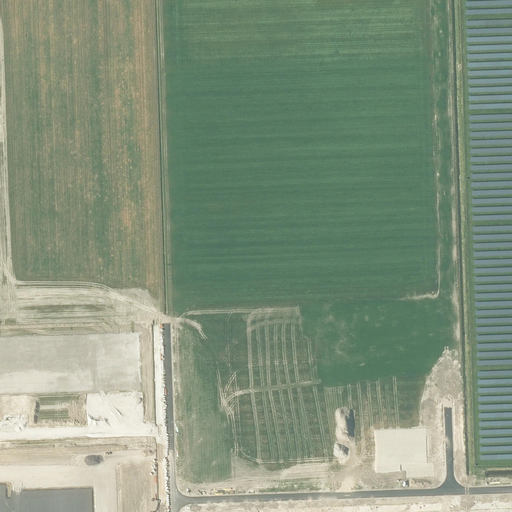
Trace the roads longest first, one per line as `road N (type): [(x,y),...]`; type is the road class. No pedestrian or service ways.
road 1 (unclassified): [(172,501),(451,491)]
road 2 (unclassified): [(172,501),(166,325)]
